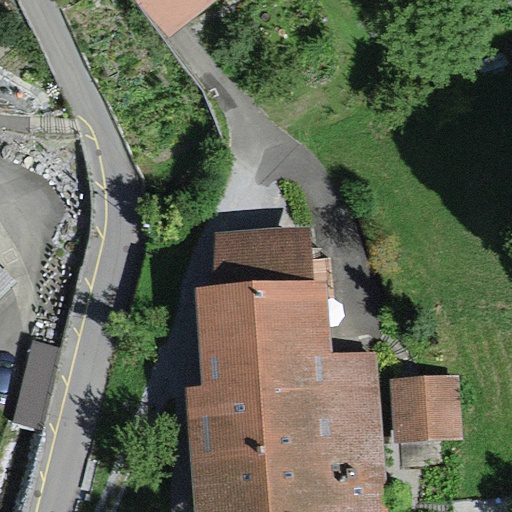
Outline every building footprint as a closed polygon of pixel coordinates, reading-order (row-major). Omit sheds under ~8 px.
[(165,0),(182,22),(209,0),(165,0)] [(214,387),(198,388),(208,511),(402,511),(389,347),(345,351),(339,280),(327,281),(322,225),(228,233),(225,289),(206,291),(214,387)] [(0,297),(15,281),(0,266),(0,297)] [(42,429),(61,347),(32,340),(12,422),(42,429)] [(452,386),(398,390),(402,437),(455,434),(452,386)]
